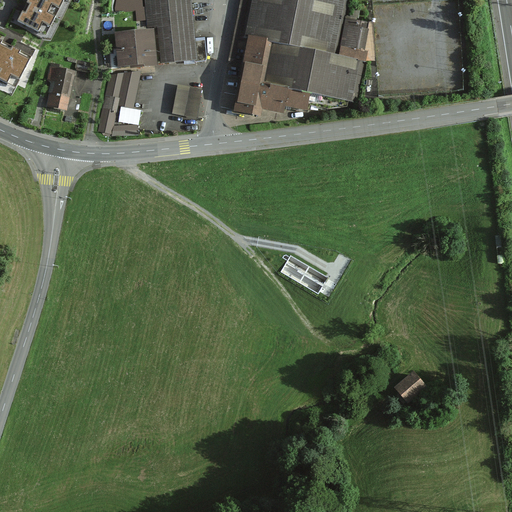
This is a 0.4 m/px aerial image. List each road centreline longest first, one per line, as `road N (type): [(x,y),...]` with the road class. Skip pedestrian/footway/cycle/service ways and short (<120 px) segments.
road 1 (tertiary): [(213,143),(511,104)]
road 2 (tertiary): [(60,149),(44,276),(0,419)]
road 3 (tertiary): [(60,149),(120,153),(213,143)]
road 4 (residential): [(213,143),(235,0)]
